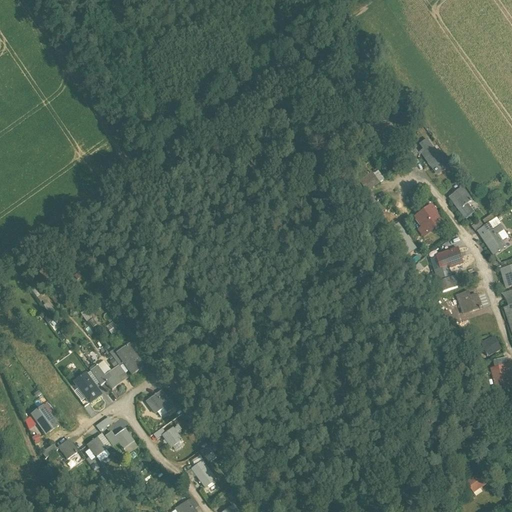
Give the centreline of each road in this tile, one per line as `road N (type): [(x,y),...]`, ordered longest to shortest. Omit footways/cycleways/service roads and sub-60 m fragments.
road 1 (track): [(0,274),(384,0)]
road 2 (track): [(145,171),(27,0)]
road 3 (track): [(61,511),(0,368)]
road 4 (residential): [(511,424),(392,511)]
